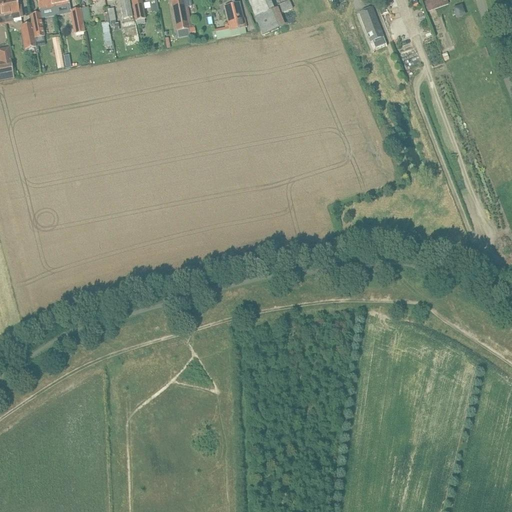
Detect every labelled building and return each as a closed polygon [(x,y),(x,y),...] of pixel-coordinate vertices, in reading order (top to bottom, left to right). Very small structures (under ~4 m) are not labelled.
[(4,0),(2,0),(7,24),(12,23),(12,20),(23,18),(20,6),(18,6),(16,0),(4,0)] [(47,11),(54,9),(52,0),(36,0),(39,10),(46,8),(47,11)] [(68,0),(52,0),(54,9),(61,8),(61,6),(69,4),(68,0)] [(129,0),(123,0),(120,1),(123,19),(124,21),(121,22),(122,28),(134,26),(129,0)] [(131,0),(135,21),(136,21),(137,26),(145,24),(144,20),(145,20),(141,0),(131,0)] [(148,0),(149,2),(151,13),(158,11),(157,1),(156,0),(148,0)] [(183,0),(176,0),(171,1),(176,32),(189,29),(183,0)] [(247,0),(262,37),(285,27),(278,9),(273,11),(269,0),(247,0)] [(446,0),(430,0),(424,2),(427,12),(448,4),(446,0)] [(281,14),(292,9),(289,1),(278,5),(281,14)] [(246,27),(240,3),(224,6),(231,37),(240,36),(239,29),(246,27)] [(457,17),(464,15),(461,6),(454,9),(457,17)] [(114,8),(107,9),(108,17),(115,15),(114,8)] [(209,9),(211,20),(218,19),(217,8),(209,9)] [(372,8),(358,13),(369,41),(372,40),(383,36),(372,8)] [(80,10),(71,11),(70,13),(74,35),(85,32),(80,10)] [(105,23),(100,24),(105,48),(112,46),(108,26),(109,26),(107,13),(103,14),(105,23)] [(45,46),(43,37),(39,14),(30,16),(32,25),(36,47),(45,46)] [(36,47),(32,25),(21,27),(25,49),(36,47)] [(57,69),(63,68),(58,36),(51,38),(57,69)] [(0,50),(3,66),(0,66),(0,74),(12,73),(8,48),(0,49),(0,50)]
